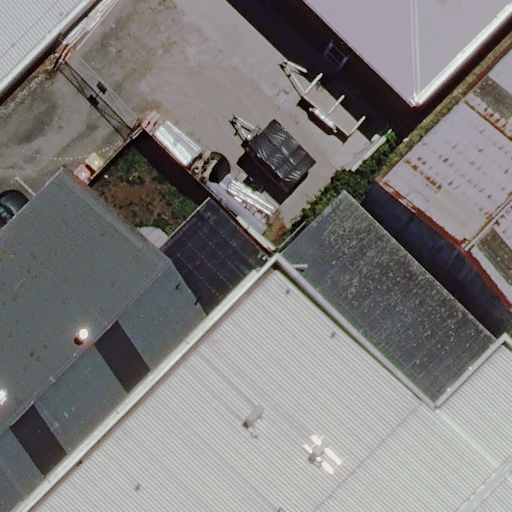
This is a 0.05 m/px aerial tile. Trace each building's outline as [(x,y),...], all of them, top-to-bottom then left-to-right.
[(0,0),(0,64),(65,0),(0,0)] [(190,0),(343,154),(500,0),(190,0)] [(511,0),(293,215),(441,367),(511,438),(511,0)] [(31,198),(0,229),(0,511),(13,511),(180,348),(31,198)] [(511,511),(511,438),(441,367),(368,439),(229,299),(180,348),(13,511),(511,511)]
